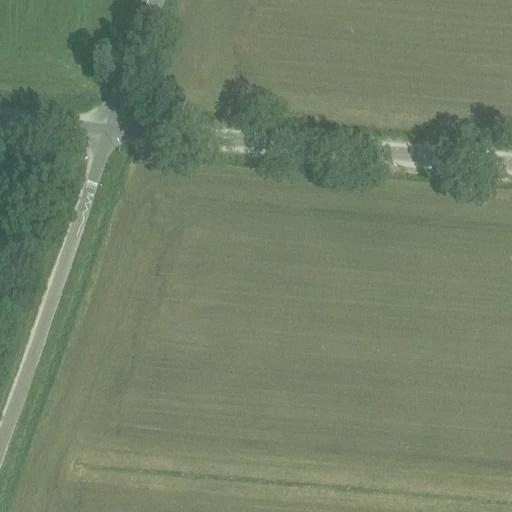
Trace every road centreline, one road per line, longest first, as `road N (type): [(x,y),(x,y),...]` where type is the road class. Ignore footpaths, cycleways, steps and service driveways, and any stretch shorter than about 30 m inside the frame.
road 1 (unclassified): [(511,156),(118,126)]
road 2 (unclassified): [(0,457),(118,126)]
road 3 (unclassified): [(118,126),(159,0)]
